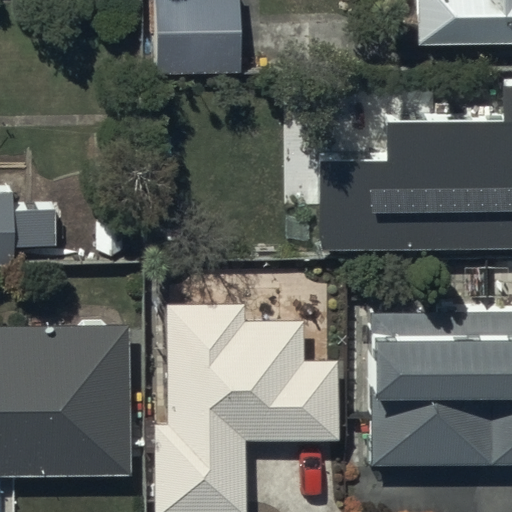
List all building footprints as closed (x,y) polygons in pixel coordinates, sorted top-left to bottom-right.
[(237,0),(152,0),(155,71),(240,69),(237,0)] [(511,0),(417,0),(418,47),(511,45),(511,0)] [(511,86),(503,86),(503,120),(385,120),(385,161),(318,161),(318,247),(511,247),(511,86)] [(12,192),(0,191),(0,261),(12,261),(11,245),(55,244),(54,208),(13,209),(12,192)] [(244,303),(165,303),(166,425),(155,426),(155,511),(244,511),(244,441),(339,440),(339,359),(304,360),(304,318),(244,318),(244,303)] [(511,311),(368,313),(369,466),(511,464),(511,311)] [(131,324),(0,325),(0,476),(133,475),(131,324)]
